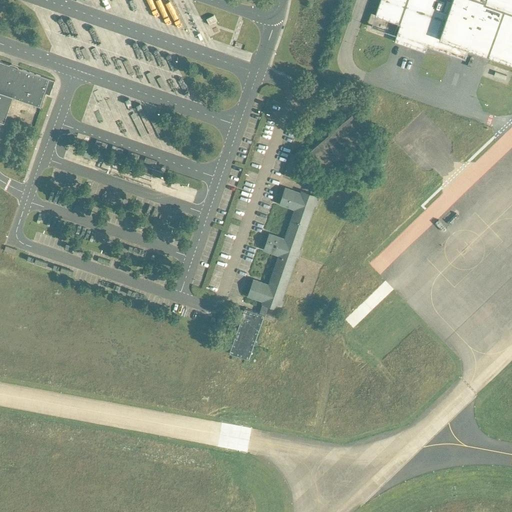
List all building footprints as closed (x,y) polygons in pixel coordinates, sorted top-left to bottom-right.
[(511,0),(380,0),(375,15),(400,24),(397,34),(393,33),(393,34),(396,35),(394,41),(395,41),(405,13),(419,18),(410,46),(426,52),(428,46),(465,59),(469,47),(511,62),(511,0)] [(214,15),(206,19),(210,25),(217,21),(214,15)] [(0,119),(4,121),(13,97),(41,107),(46,93),(50,94),(55,80),(19,68),(16,70),(10,68),(9,64),(0,61),(0,119)] [(309,152),(308,152),(326,173),(370,136),(352,114),(351,115),(349,113),(347,115),(349,117),(312,149),(310,147),(307,150),(309,152)] [(284,175),(293,179),(301,158),(291,154),(284,175)] [(163,172),(142,165),(140,171),(161,178),(163,172)] [(317,199),(317,196),(302,190),(301,193),(285,188),(280,203),(295,209),(285,239),(270,234),(264,249),(279,255),(269,285),(254,279),(248,295),(263,300),(263,303),(269,305),(278,308),(279,305),(282,306),(284,300),(282,299),(297,256),(299,257),(301,249),(299,248),(314,205),(317,206),(319,200),(317,199)] [(247,359),(249,360),(265,314),(245,307),(229,353),(247,359)]
